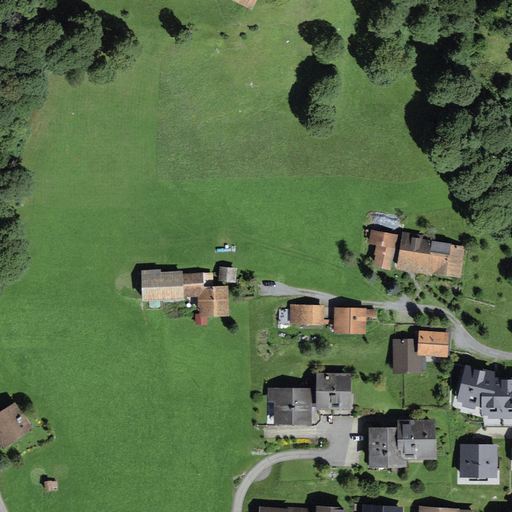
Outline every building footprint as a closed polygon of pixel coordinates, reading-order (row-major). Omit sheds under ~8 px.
[(235,0),(253,9),(257,0),(235,0)] [(394,239),(368,233),(365,245),(374,251),(370,269),(385,273),(394,239)] [(463,249),(400,237),(393,272),(456,284),(463,249)] [(237,268),(219,266),(218,280),(235,282),(237,268)] [(161,269),(141,270),(142,300),(183,298),(183,297),(182,273),(182,271),(161,272),(161,269)] [(212,272),(182,273),(183,297),(197,296),(198,307),(199,307),(199,313),(199,316),(207,316),(229,315),(227,286),(213,287),(212,272)] [(324,305),(290,304),(290,323),(324,324),(324,305)] [(366,308),(335,307),(334,333),(366,333),(366,317),(366,309),(366,308)] [(199,316),(199,313),(195,314),(195,325),(207,324),(207,316),(199,316)] [(418,338),(393,339),(393,373),(422,373),(422,355),(448,357),(449,332),(419,330),(418,338)] [(511,376),(494,377),(494,371),(465,364),(456,401),(462,402),(461,405),(474,408),(475,405),(482,406),(482,414),(487,414),(488,418),(511,417),(511,376)] [(351,372),(316,372),(316,381),(310,381),(310,387),(267,387),(267,402),(274,402),(274,424),(311,424),(311,407),(316,407),(316,409),(351,409),(351,372)] [(14,402),(0,412),(0,444),(3,448),(32,427),(14,402)] [(397,426),(367,427),(368,467),(406,466),(406,459),(437,458),(436,418),(397,419),(397,426)] [(483,438),(474,438),(474,444),(460,444),(459,478),(497,478),(497,444),(483,444),(483,438)]
